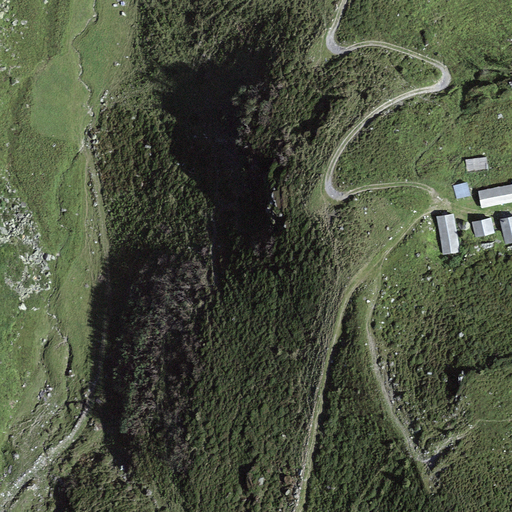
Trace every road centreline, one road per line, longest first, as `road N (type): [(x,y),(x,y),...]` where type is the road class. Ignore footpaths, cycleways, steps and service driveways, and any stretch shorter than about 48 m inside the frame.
road 1 (track): [(439,207),(417,185),(342,196),(327,185),(338,152),(361,124),(446,78),(431,61),(386,45),(334,48),(345,0)]
road 2 (track): [(385,255),(342,310),(300,511)]
